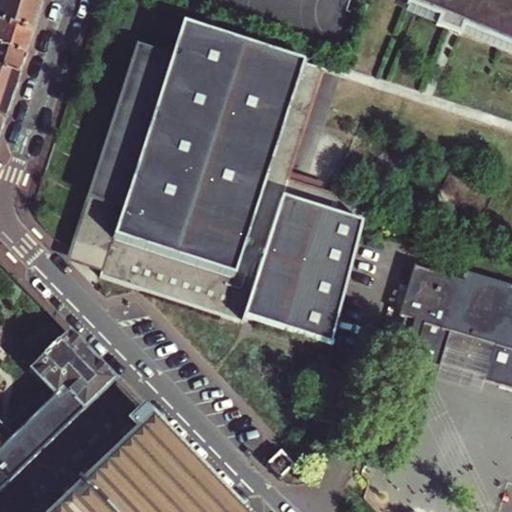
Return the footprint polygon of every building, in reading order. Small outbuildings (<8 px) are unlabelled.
[(0,0),(0,25),(33,37),(43,7),(21,0),(0,0)] [(511,0),(407,0),(406,4),(439,16),(436,26),(460,36),(464,26),(511,45),(511,0)] [(0,49),(26,59),(33,37),(0,25),(0,49)] [(315,74),(169,38),(161,72),(127,63),(76,270),(110,279),(109,283),(243,322),(332,348),(367,206),(286,187),(315,74)] [(0,72),(20,79),(26,59),(0,49),(0,72)] [(0,121),(5,123),(20,79),(0,72),(0,121)] [(511,285),(467,272),(464,281),(415,266),(400,316),(406,317),(404,326),(398,324),(389,353),(441,369),(453,332),(497,346),(486,383),(511,390),(511,285)] [(482,396),(486,383),(497,346),(453,332),(441,369),(437,382),(482,396)] [(83,412),(114,382),(67,333),(27,370),(54,397),(61,390),(83,412)] [(314,420),(333,425),(342,393),(351,395),(356,378),(327,371),(314,420)] [(0,511),(0,491),(83,412),(61,390),(54,397),(22,427),(6,443),(0,436),(0,511),(238,511),(180,451),(141,410),(124,427),(132,435),(122,444),(117,439),(107,448),(113,454),(75,491),(52,511),(0,511)] [(267,466),(280,481),(296,466),(282,451),(267,466)]
